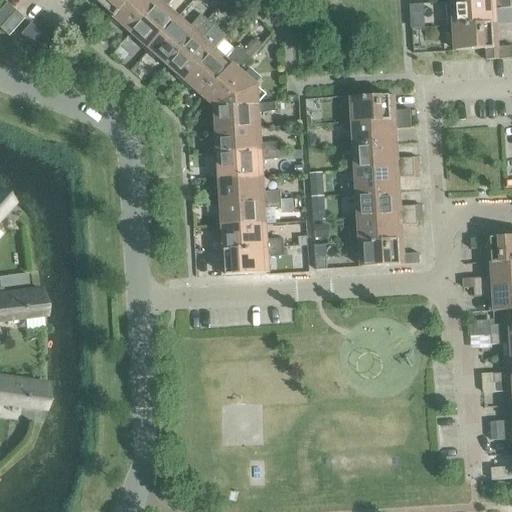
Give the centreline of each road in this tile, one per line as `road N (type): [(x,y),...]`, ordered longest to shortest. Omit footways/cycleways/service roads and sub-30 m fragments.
road 1 (residential): [(135,296),(444,282)]
road 2 (unclassified): [(135,296),(128,170),(112,123),(0,80)]
road 3 (unclassified): [(131,499),(143,466),(135,296)]
road 4 (residential): [(440,218),(433,92),(511,87)]
road 5 (residential): [(481,471),(465,349),(454,340),(444,282)]
